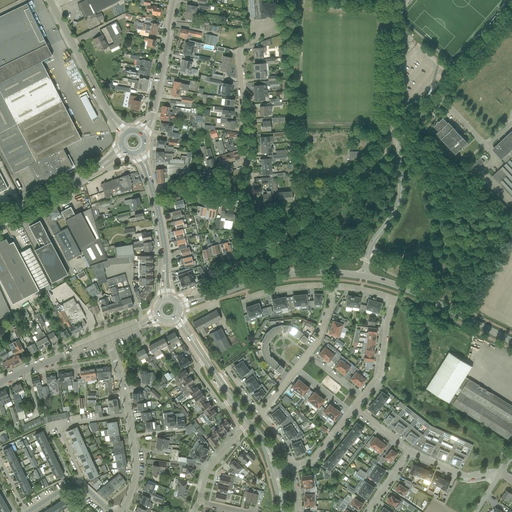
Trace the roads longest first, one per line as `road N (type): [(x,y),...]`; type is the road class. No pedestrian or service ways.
road 1 (unclassified): [(374,252),(399,197),(399,143),(511,14)]
road 2 (residential): [(330,288),(355,287),(391,302),(381,368),(363,398)]
road 3 (unclassified): [(374,252),(400,257),(511,234)]
road 4 (residential): [(195,299),(196,289),(277,241),(251,219)]
road 5 (tertiary): [(327,271),(259,279),(195,299)]
road 6 (unclassified): [(111,118),(50,0)]
road 7 (residential): [(80,485),(59,427),(127,415)]
road 8 (unknown): [(114,123),(84,126),(56,61),(71,40)]
